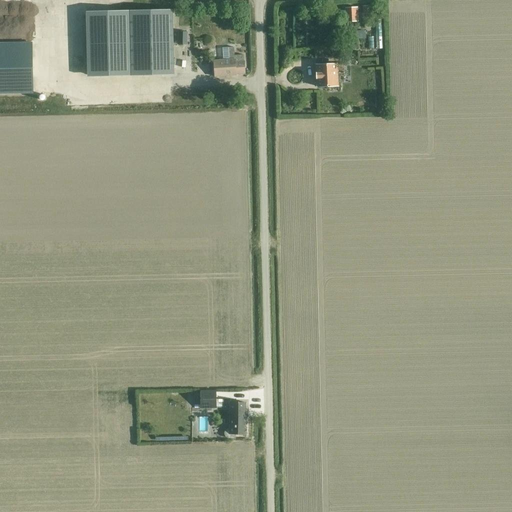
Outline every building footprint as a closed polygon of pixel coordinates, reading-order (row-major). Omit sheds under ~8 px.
[(372,6),(362,6),(363,14),(372,14),(372,6)] [(345,9),(346,22),(358,21),(357,8),(345,9)] [(174,73),(173,12),(86,14),(87,75),(174,73)] [(187,45),(187,32),(179,32),(178,45),(187,45)] [(0,94),(32,93),(31,43),(0,43),(0,94)] [(243,55),(234,56),(234,47),(228,48),(229,60),(214,61),(215,77),(236,76),(235,75),(244,74),(243,55)] [(337,74),(344,74),(343,64),(337,65),(337,64),(316,65),(317,87),(338,86),(337,74)] [(200,391),(200,408),(216,408),(216,399),(216,391),(200,391)] [(245,403),(230,403),(229,429),(227,429),(225,431),(224,434),(225,436),(227,438),(230,439),(235,439),(235,434),(245,434),(245,403)]
